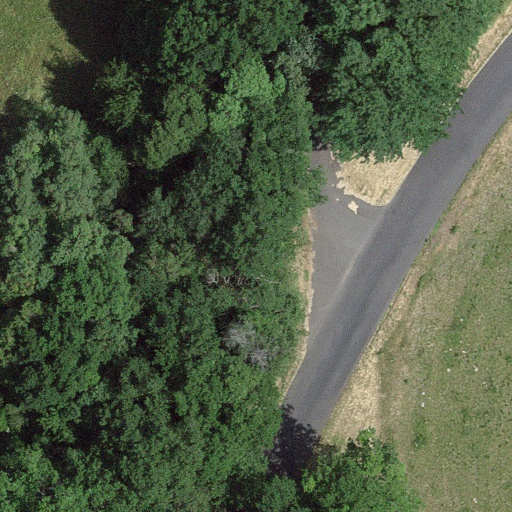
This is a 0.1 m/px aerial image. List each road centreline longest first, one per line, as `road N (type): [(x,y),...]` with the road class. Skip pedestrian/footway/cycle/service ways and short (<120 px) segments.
road 1 (unclassified): [(511,71),(428,187),(348,319),(247,511)]
road 2 (track): [(348,319),(304,0)]
